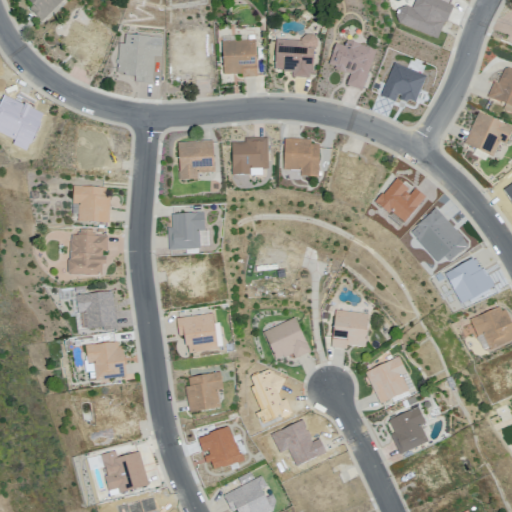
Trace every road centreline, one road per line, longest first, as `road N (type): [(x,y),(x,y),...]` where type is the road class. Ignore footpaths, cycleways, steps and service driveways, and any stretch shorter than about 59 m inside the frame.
road 1 (residential): [(511,249),(443,170),(394,137),(310,110),(110,109),(56,85),(0,18)]
road 2 (residential): [(202,511),(179,459),(158,355),(146,256),(152,115)]
road 3 (residential): [(419,151),(460,86),(492,0)]
road 4 (residential): [(393,511),(334,388)]
